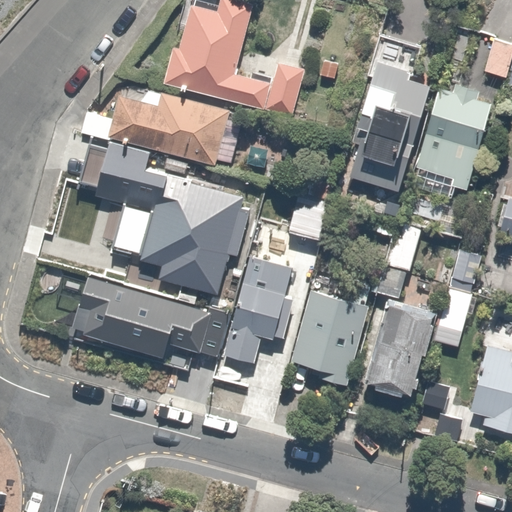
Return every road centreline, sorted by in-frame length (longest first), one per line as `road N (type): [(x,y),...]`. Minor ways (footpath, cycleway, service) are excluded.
road 1 (residential): [(464,511),(85,406)]
road 2 (residential): [(0,139),(103,0)]
